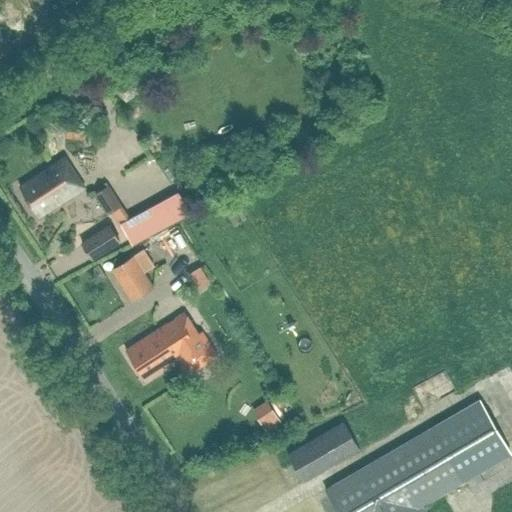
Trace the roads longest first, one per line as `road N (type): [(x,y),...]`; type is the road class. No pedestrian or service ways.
road 1 (unclassified): [(181,511),(0,232)]
road 2 (unclassified): [(0,103),(166,0)]
